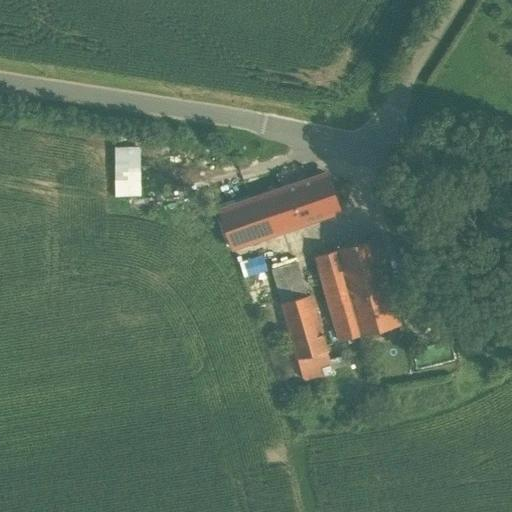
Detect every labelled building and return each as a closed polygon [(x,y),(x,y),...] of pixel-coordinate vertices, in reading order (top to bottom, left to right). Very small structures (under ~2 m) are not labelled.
[(109,197),(134,197),(135,147),(110,147),(109,197)] [(233,251),(343,214),(328,171),(218,208),(233,251)] [(346,287),(386,275),(375,239),(336,250),(337,251),(315,257),(340,341),(360,335),(346,287)] [(240,279),(262,271),(257,256),(235,264),(240,279)] [(294,263),(266,269),(273,299),(300,293),(294,263)] [(400,325),(386,275),(346,287),(360,335),(361,336),(400,325)] [(310,297),(277,306),(296,383),(330,374),(310,297)] [(413,350),(415,366),(448,362),(446,346),(413,350)]
